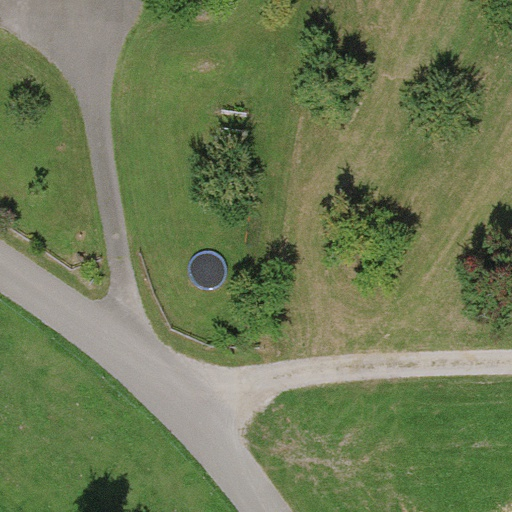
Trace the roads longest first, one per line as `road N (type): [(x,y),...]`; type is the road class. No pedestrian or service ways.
road 1 (unclassified): [(0,265),(128,357),(191,415),(269,511)]
road 2 (track): [(128,357),(88,20)]
road 3 (track): [(191,415),(280,372),(511,364)]
